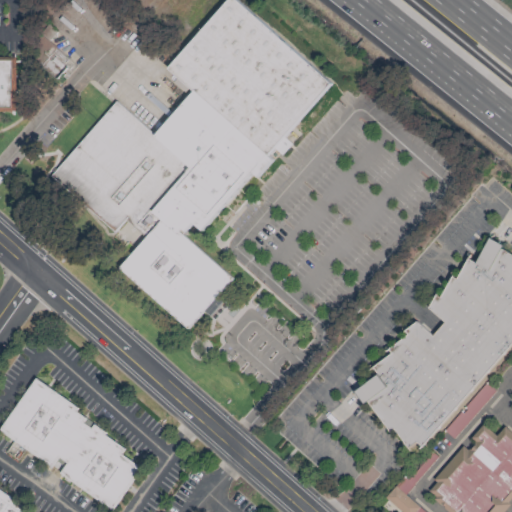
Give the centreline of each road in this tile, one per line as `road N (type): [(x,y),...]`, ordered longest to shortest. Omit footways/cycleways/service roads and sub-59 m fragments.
road 1 (residential): [(0,238),(308,511)]
road 2 (motorway): [(367,0),(511,115)]
